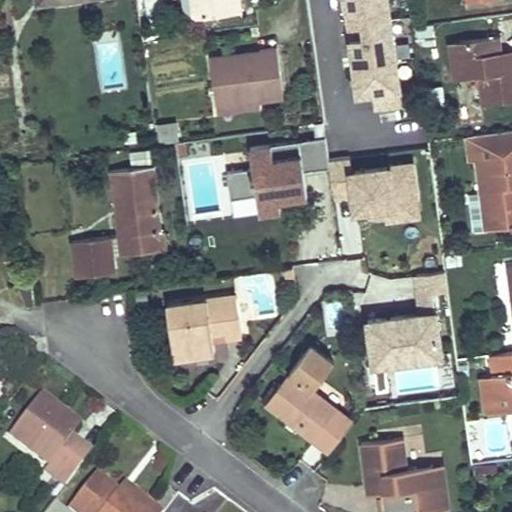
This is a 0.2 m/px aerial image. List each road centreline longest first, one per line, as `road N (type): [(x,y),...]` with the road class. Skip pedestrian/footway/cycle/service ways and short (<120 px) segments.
road 1 (residential): [(319,278),(193,442)]
road 2 (residential): [(85,323),(119,386),(193,442)]
